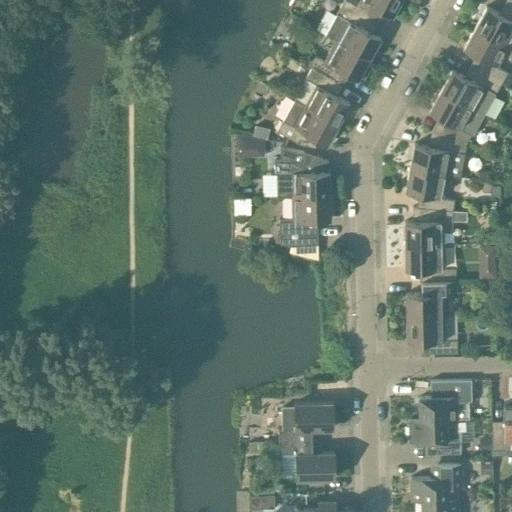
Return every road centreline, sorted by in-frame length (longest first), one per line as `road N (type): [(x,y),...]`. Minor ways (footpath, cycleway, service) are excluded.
road 1 (residential): [(370,367),(363,147),(440,0)]
road 2 (residential): [(371,511),(370,367)]
road 3 (residential): [(370,367),(511,362)]
